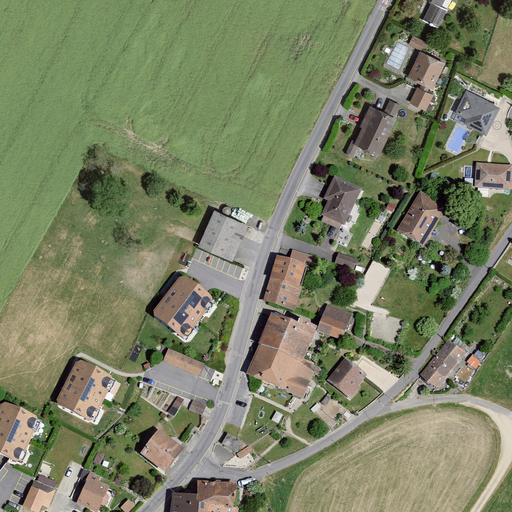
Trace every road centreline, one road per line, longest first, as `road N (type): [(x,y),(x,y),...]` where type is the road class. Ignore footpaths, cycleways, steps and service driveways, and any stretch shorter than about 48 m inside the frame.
road 1 (tertiary): [(384,0),(296,180),(210,433),(192,462)]
road 2 (residential): [(192,462),(245,472),(349,426),(413,365),(511,235)]
